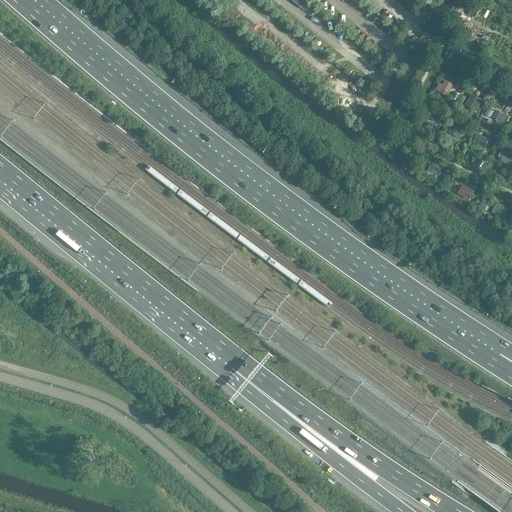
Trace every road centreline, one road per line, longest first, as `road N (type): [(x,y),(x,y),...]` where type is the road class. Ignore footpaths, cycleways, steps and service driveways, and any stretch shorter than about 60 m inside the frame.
road 1 (motorway): [(499,362),(316,238),(23,0)]
road 2 (motorway): [(0,171),(237,363)]
road 3 (unclassified): [(230,511),(127,424),(0,377)]
road 4 (motorway): [(237,363),(453,511)]
road 5 (motorway): [(237,363),(398,511)]
